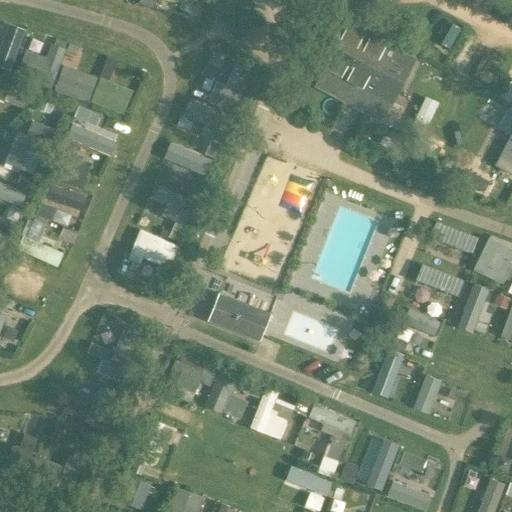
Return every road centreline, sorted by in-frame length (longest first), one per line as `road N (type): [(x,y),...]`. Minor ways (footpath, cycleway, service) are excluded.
road 1 (track): [(443,511),(459,446),(88,285),(30,370),(0,370)]
road 2 (track): [(169,325),(257,130),(511,234)]
road 3 (track): [(167,93),(88,285)]
road 4 (track): [(169,325),(85,511)]
road 5 (track): [(32,0),(152,40),(166,61),(167,93)]
